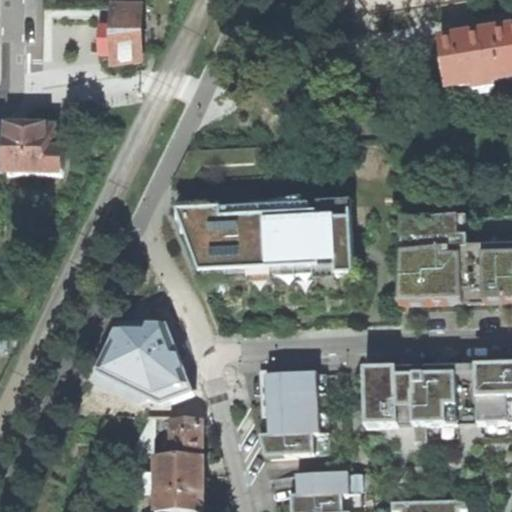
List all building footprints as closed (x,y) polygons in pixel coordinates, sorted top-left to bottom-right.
[(115,60),(140,55),(141,35),(141,9),(115,9),(115,60)] [(496,81),(511,78),(511,34),(511,30),(475,37),(442,42),(449,89),(473,85),(474,90),(496,86),(496,81)] [(31,128),(4,128),(2,177),(64,176),(64,151),(57,151),(57,129),(31,128)] [(206,293),(353,284),(349,209),(173,216),(185,244),(206,293)] [(511,215),(483,219),(483,216),(406,223),(402,306),(511,303),(511,215)] [(511,373),(361,379),(363,439),(511,431),(511,373)] [(292,384),(265,385),(267,405),(269,436),(270,444),(260,446),(266,467),(331,464),(330,441),(321,443),(317,383),(292,384)] [(205,424),(172,424),(172,450),(145,450),(145,458),(157,458),(204,458),(204,440),(205,424)] [(145,467),(157,467),(157,458),(145,458),(145,467)] [(204,511),(204,488),(204,458),(157,458),(157,467),(157,478),(145,478),(145,495),(157,495),(156,511),(204,511)] [(362,511),(360,481),(295,484),(297,493),(298,506),(291,506),(291,511),(362,511)]
